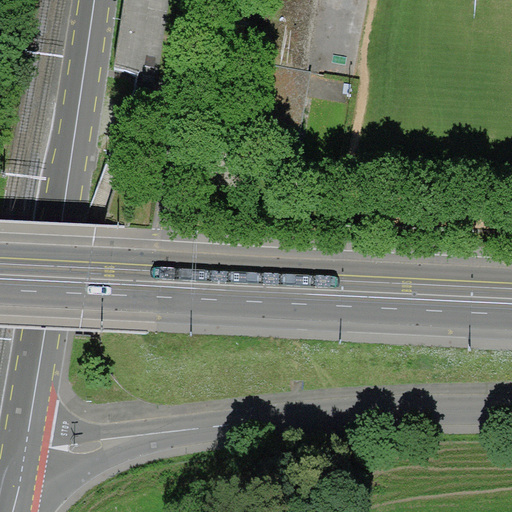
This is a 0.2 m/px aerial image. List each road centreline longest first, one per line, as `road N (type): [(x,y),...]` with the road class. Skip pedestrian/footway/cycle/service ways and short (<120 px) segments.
road 1 (primary): [(511,275),(0,247)]
road 2 (primary): [(0,294),(511,321)]
road 3 (secondary): [(21,446),(302,415),(511,412)]
road 4 (secondary): [(59,220),(21,446)]
road 5 (secondary): [(59,220),(93,0)]
